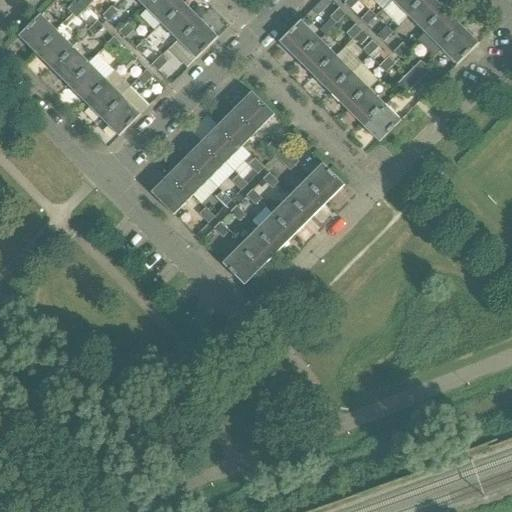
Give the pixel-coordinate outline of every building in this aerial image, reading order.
[(80,0),(77,0),(74,4),(82,13),(88,7),(80,0)] [(152,0),(144,8),(161,24),(183,2),(180,0),(152,0)] [(348,0),(345,4),(351,10),(360,1),(358,0),(348,0)] [(381,0),(361,20),(367,26),(388,5),(383,0),(381,0)] [(393,0),(392,1),(409,18),(426,0),(393,0)] [(426,0),(409,18),(425,34),(447,12),(434,0),(426,0)] [(161,24),(177,41),(199,19),(183,2),(161,24)] [(82,13),(74,4),(68,10),(77,19),(82,13)] [(112,8),(111,8),(103,16),(109,22),(118,14),(112,8)] [(345,15),(339,9),(331,18),(337,24),(345,15)] [(425,34),(441,50),(463,28),(447,12),(425,34)] [(18,37),(34,52),(56,30),(40,15),(18,37)] [(199,19),(177,41),(196,60),(218,38),(199,19)] [(279,43),(298,62),(320,40),(301,21),(279,43)] [(104,28),(98,22),(89,31),(95,37),(104,28)] [(119,33),(125,39),(134,30),(128,24),(119,33)] [(362,32),(356,25),(347,34),(353,40),(355,38),(361,32),(362,32)] [(378,37),(384,43),(393,34),(387,28),(378,37)] [(463,28),(441,50),(457,66),(479,44),(463,28)] [(34,52),(50,69),(72,47),(56,30),(34,52)] [(368,39),(361,32),(355,38),(362,45),(368,39)] [(114,38),(105,47),(111,53),(120,44),(114,38)] [(136,49),(142,55),(151,46),(145,40),(136,49)] [(298,62),(315,79),(337,57),(320,40),(298,62)] [(372,42),(363,51),(369,57),(378,48),(372,42)] [(394,53),(400,59),(409,50),(403,44),(394,53)] [(50,69),(67,85),(89,63),(72,47),(50,69)] [(136,61),(130,55),(121,64),(127,70),(136,61)] [(161,57),(152,66),(158,72),(167,63),(161,57)] [(315,79),(331,95),(353,73),(337,57),(315,79)] [(395,64),(389,58),(380,67),(386,73),(395,64)] [(421,62),(415,68),(424,77),(426,75),(430,71),(421,62)] [(67,85),(83,102),(105,80),(89,63),(67,85)] [(415,68),(409,74),(418,83),(424,77),(415,68)] [(153,77),(147,71),(138,80),(144,86),(153,77)] [(331,95),(348,111),(370,89),(353,73),(331,95)] [(409,74),(403,79),(412,88),(418,83),(409,74)] [(429,93),(436,86),(426,75),(424,77),(418,83),(429,93)] [(412,88),(403,79),(398,85),(407,94),(412,88)] [(83,102),(100,118),(122,96),(105,80),(83,102)] [(348,111),(364,128),(386,106),(370,89),(348,111)] [(252,93),(236,109),(258,131),(274,115),(252,93)] [(122,96),(100,118),(119,137),(141,115),(122,96)] [(386,106),(364,128),(379,143),(401,121),(386,106)] [(236,109),(220,125),(242,147),(258,131),(236,109)] [(220,125),(203,141),(226,164),(242,147),(220,125)] [(297,157),(306,148),(285,125),(276,134),(297,157)] [(267,148),(273,154),(281,145),(276,139),(267,148)] [(203,141),(187,158),(209,180),(226,164),(203,141)] [(273,154),(278,159),(287,150),(281,145),(273,154)] [(278,159),(284,165),(293,156),(287,150),(278,159)] [(293,156),(284,165),(290,171),(299,162),(293,156)] [(187,158),(171,174),(193,196),(209,180),(187,158)] [(249,166),(258,175),(264,169),(255,160),(249,166)] [(323,164),(307,179),(329,201),(344,186),(345,186),(323,164)] [(193,196),(171,174),(151,193),(174,216),(193,196)] [(269,174),(263,180),(272,189),(278,183),(269,174)] [(233,182),(241,191),(247,185),(239,176),(233,182)] [(307,179),(291,195),(313,217),(329,201),(307,179)] [(253,190),(247,196),(256,205),(262,199),(253,190)] [(216,199),(225,208),(231,201),(222,193),(216,199)] [(291,195),(275,212),(297,234),(313,217),(291,195)] [(236,207),(230,213),(239,222),(245,216),(236,207)] [(200,215),(209,224),(215,218),(206,209),(200,215)] [(275,212),(258,228),(280,250),(297,234),(275,212)] [(214,229),(223,238),(229,232),(220,223),(214,229)] [(258,228),(242,245),(264,266),(280,250),(258,228)] [(264,266),(242,245),(222,264),(244,286),(264,266)]
